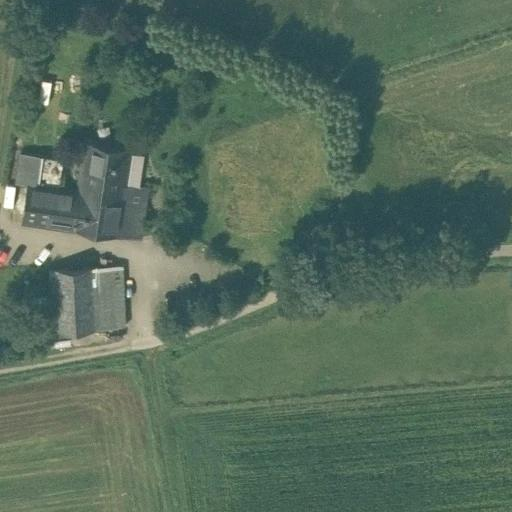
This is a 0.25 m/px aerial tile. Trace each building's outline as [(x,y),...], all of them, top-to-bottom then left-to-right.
[(133,148),(85,141),(78,187),(78,188),(127,195),(129,183),(133,150),(133,148)] [(145,152),(133,150),(129,183),(139,184),(145,152)] [(63,157),(21,152),(17,180),(29,181),(26,206),(74,213),(78,188),(78,187),(58,184),(63,157)] [(139,184),(129,183),(127,195),(121,232),(140,235),(148,186),(139,184)] [(78,188),(74,213),(73,225),(74,225),(73,227),(121,232),(127,195),(78,188)] [(74,213),(26,206),(23,220),(73,227),(74,225),(73,225),(74,213)] [(121,263),(97,264),(99,325),(124,325),(121,263)] [(97,264),(51,266),(54,327),(99,325),(97,264)]
